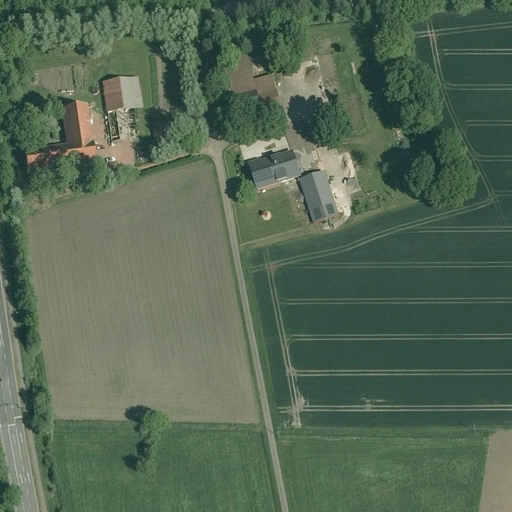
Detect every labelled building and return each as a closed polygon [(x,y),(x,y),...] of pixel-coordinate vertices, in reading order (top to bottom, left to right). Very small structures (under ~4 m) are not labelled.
[(252,75),(224,82),(235,121),(261,114),(254,82),(252,75)] [(272,77),(254,82),(261,114),(281,108),(272,77)] [(138,79),(103,84),(111,144),(134,141),(137,141),(133,112),(143,111),(138,79)] [(84,108),(61,111),(66,147),(69,170),(95,166),(87,107),(84,108)] [(334,110),(321,115),(325,129),(339,125),(334,110)] [(316,158),(304,120),(282,127),(291,155),(295,165),(314,225),(338,217),(319,157),(316,158)] [(173,123),(153,125),(155,142),(157,153),(168,152),(167,148),(176,147),(175,138),(173,123)] [(66,147),(24,153),(27,176),(69,170),(66,147)] [(282,158),(260,165),(260,163),(249,166),(257,191),(289,180),(285,168),(295,165),(291,155),(282,158)]
